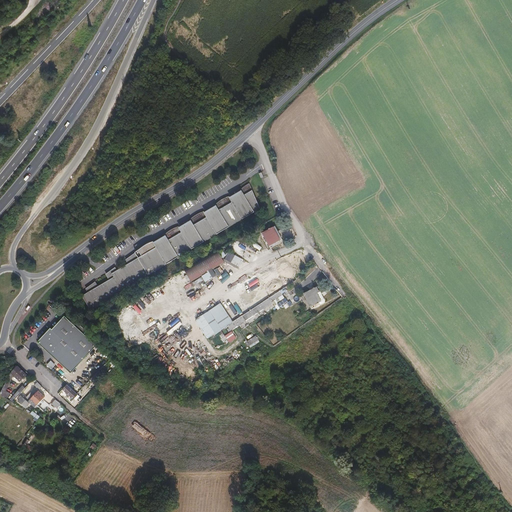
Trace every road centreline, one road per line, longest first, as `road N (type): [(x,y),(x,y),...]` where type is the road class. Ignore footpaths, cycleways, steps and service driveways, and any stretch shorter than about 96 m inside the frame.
road 1 (tertiary): [(75,256),(215,161),(396,0)]
road 2 (trunk): [(10,267),(19,234),(98,121),(154,0)]
road 3 (trunk): [(0,205),(66,123),(142,0)]
road 4 (trunk): [(123,0),(0,180)]
road 5 (trunk): [(97,0),(0,102)]
